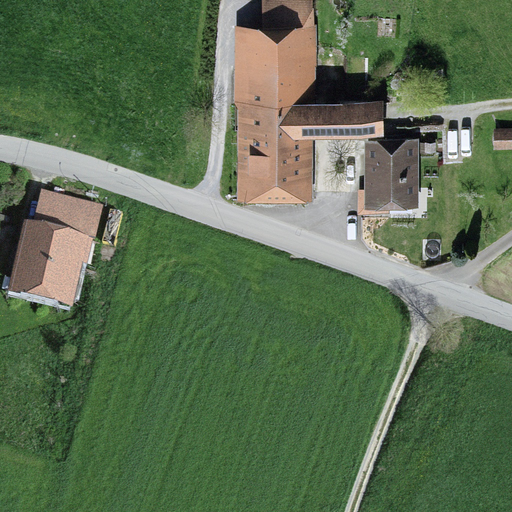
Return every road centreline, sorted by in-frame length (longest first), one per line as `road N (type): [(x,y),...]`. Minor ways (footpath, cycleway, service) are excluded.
road 1 (unclassified): [(511,312),(0,147)]
road 2 (track): [(350,511),(437,285)]
road 3 (track): [(204,208),(226,9),(244,0)]
